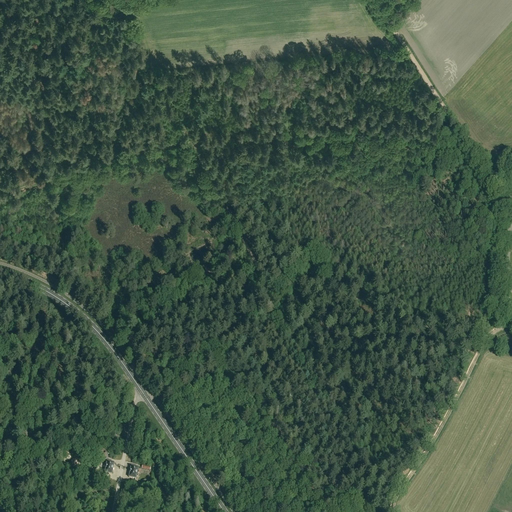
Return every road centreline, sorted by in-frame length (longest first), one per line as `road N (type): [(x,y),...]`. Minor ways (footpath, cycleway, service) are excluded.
road 1 (track): [(46,0),(33,30),(57,176),(193,140),(252,259),(294,282),(294,297),(150,390)]
road 2 (track): [(511,195),(496,186),(373,0)]
road 3 (track): [(511,326),(483,345),(397,511)]
road 4 (primary): [(143,394),(72,309),(0,270)]
road 5 (primary): [(224,511),(143,394)]
road 6 (residential): [(112,511),(134,400),(143,394)]
